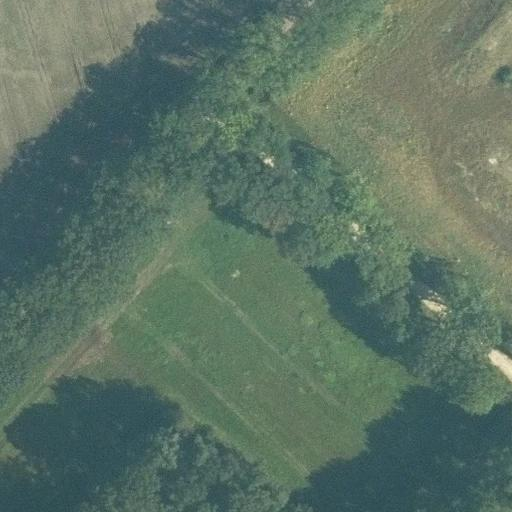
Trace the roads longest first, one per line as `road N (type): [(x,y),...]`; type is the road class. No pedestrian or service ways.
road 1 (unclassified): [(0,327),(302,0)]
road 2 (track): [(511,372),(208,100)]
